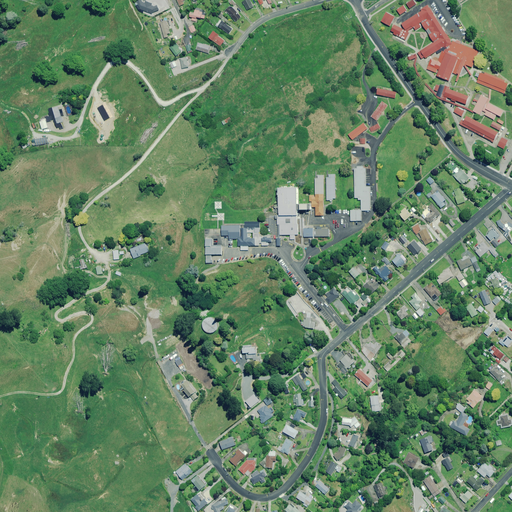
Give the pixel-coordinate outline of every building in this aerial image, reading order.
[(137,9),(139,12),(143,13),(144,11),(152,14),(153,13),(160,10),(158,5),(154,7),(152,6),(153,4),(146,1),(145,3),(143,2),(142,0),(139,0),(137,1),(138,2),(135,3),(137,9)] [(244,5),(247,10),(254,7),(253,6),(255,5),(252,0),(246,0),(242,2),(244,5)] [(415,0),(413,0),(407,3),(411,9),(418,4),(415,0)] [(241,17),(231,6),(225,10),(236,22),(241,17)] [(408,12),(404,6),(397,10),(401,16),(408,12)] [(422,55),(425,59),(441,49),(443,51),(459,57),(455,66),(462,69),(466,57),(469,58),(468,62),(475,64),(479,51),(452,39),(430,6),(402,23),(407,31),(426,20),(439,40),(410,57),(412,61),(422,55)] [(197,17),(205,19),(206,13),(200,12),(200,11),(195,10),(194,13),(191,12),(190,17),(192,18),(191,21),(196,21),(196,18),(197,19),(197,17)] [(223,15),(220,13),(218,16),(221,19),(217,25),(229,35),(232,31),(233,32),(235,30),(231,27),(232,26),(235,28),(237,30),(238,28),(228,21),(228,20),(222,15),(223,15)] [(391,26),(396,17),(386,13),(382,22),(391,26)] [(171,25),(170,20),(167,21),(160,22),(164,38),(168,37),(167,34),(170,33),(169,28),(170,27),(169,26),(171,25)] [(403,29),(395,24),(392,31),(400,35),(403,29)] [(219,35),(214,31),(209,38),(221,47),(225,41),(218,36),(219,35)] [(183,51),(177,42),(170,48),(176,56),(183,51)] [(212,46),(198,42),(196,50),(209,54),(212,46)] [(455,66),(459,57),(443,51),(439,61),(432,59),(428,69),(438,73),(437,76),(450,80),(455,66)] [(189,67),(187,57),(180,59),(182,69),(189,67)] [(511,83),(475,68),(471,78),(507,93),(511,83)] [(447,85),(442,97),(449,100),(450,99),(467,105),(470,97),(451,90),(453,87),(447,85)] [(378,88),(376,95),(395,98),(396,91),(378,88)] [(482,93),(474,111),(482,114),(484,110),(487,112),(485,115),(496,120),(498,116),(502,118),(505,112),(488,104),(491,98),(482,93)] [(388,105),(383,101),(371,116),(376,121),(388,105)] [(465,110),(458,106),(455,112),(462,116),(465,110)] [(53,108),(53,107),(50,108),(50,107),(47,108),(48,110),(49,110),(50,112),(49,113),(49,116),(48,116),(46,116),(47,122),(52,120),(53,124),(55,123),(57,128),(63,126),(62,123),(63,122),(62,117),(61,116),(66,115),(65,110),(62,111),(63,113),(61,113),(59,107),(53,108)] [(467,114),(462,123),(495,142),(500,133),(467,114)] [(234,120),(232,116),(222,122),(224,126),(234,120)] [(502,126),(493,121),(491,126),(500,131),(502,126)] [(368,128),(364,123),(348,135),(352,140),(368,128)] [(378,124),(369,128),(371,132),(380,128),(378,124)] [(49,143),(48,137),(35,139),(36,146),(49,143)] [(509,140),(503,137),(499,147),(504,150),(509,140)] [(360,210),(350,210),(350,221),(362,221),(362,211),(371,211),(371,186),(366,186),(366,168),(353,168),(353,198),(358,198),(358,200),(360,200),(360,210)] [(459,171),(456,169),(454,171),(456,172),(455,173),(456,173),(453,176),(462,185),(469,178),(461,169),(459,171)] [(336,199),(336,174),(329,174),(329,177),(326,177),(327,200),(333,200),(333,199),(336,199)] [(324,216),(324,175),(318,175),(318,178),(315,178),(315,186),(315,195),(309,195),(310,202),(312,201),(312,207),(316,207),(316,216),(324,216)] [(435,182),(430,177),(427,180),(431,185),(435,182)] [(298,188),(278,189),(278,238),(277,238),(277,246),(281,246),(281,239),(280,239),(280,235),(290,235),(290,239),(295,239),(295,235),(298,235),(298,188)] [(466,202),(461,188),(454,191),(456,197),(455,197),(458,205),(466,202)] [(436,202),(435,203),(438,206),(439,206),(441,209),(446,205),(443,202),(446,200),(438,191),(431,197),(436,202)] [(428,207),(431,211),(431,213),(425,218),(428,222),(429,221),(430,222),(440,214),(432,204),(428,207)] [(408,211),(410,210),(409,209),(407,210),(405,208),(401,212),(402,213),(400,215),(405,221),(412,215),(408,211)] [(511,227),(511,224),(509,222),(509,223),(506,221),(504,224),(502,223),(501,220),(497,222),(499,226),(506,231),(503,235),(506,238),(509,234),(508,233),(511,227)] [(421,229),(418,224),(412,227),(416,234),(419,232),(418,231),(421,229)] [(222,225),(222,236),(229,236),(229,239),(238,239),(238,246),(241,246),(241,250),(249,250),(249,246),(260,246),(260,243),(262,243),(262,246),(268,246),(268,242),(272,242),(272,238),(260,238),(260,228),(241,228),(241,226),(222,225)] [(315,226),(304,227),(304,237),(328,237),(328,230),(315,230),(315,226)] [(422,238),(421,238),(422,241),(423,240),(425,245),(434,241),(427,228),(419,233),(422,238)] [(496,238),(499,235),(495,230),(493,228),(491,230),(488,233),(489,234),(486,236),(491,240),(495,237),(496,238)] [(399,239),(403,244),(407,241),(403,236),(399,239)] [(206,261),(206,263),(213,263),(213,255),(222,254),(222,245),(213,245),(213,238),(205,238),(206,261)] [(500,244),(495,239),(491,242),(496,248),(500,244)] [(419,242),(417,243),(414,241),(407,247),(415,255),(417,253),(418,255),(422,251),(421,250),(422,249),(424,247),(419,242)] [(389,244),(385,242),(381,248),(385,250),(389,244)] [(480,257),(489,250),(494,257),(494,256),(495,258),(499,255),(492,246),(489,248),(484,242),(481,244),(477,247),(479,249),(476,252),(480,257)] [(140,255),(150,251),(148,245),(147,246),(146,243),(135,248),(134,246),(132,247),(133,248),(130,249),(134,259),(141,256),(140,255)] [(406,261),(407,260),(402,255),(400,254),(399,254),(398,253),(396,255),(397,256),(392,261),(398,267),(400,266),(402,268),(407,263),(406,261)] [(477,261),(475,256),(470,259),(469,256),(463,258),(457,261),(461,270),(473,265),(477,273),(481,271),(476,262),(477,261)] [(385,257),(382,260),(383,262),(384,261),(387,265),(390,263),(385,257)] [(362,272),(356,265),(349,272),(355,279),(362,272)] [(385,269),(383,266),(379,270),(376,266),(373,269),(376,272),(375,273),(377,275),(378,274),(386,283),(390,279),(387,276),(392,271),(390,268),(388,270),(387,267),(385,269)] [(455,271),(452,267),(444,271),(445,272),(438,277),(439,279),(437,280),(440,285),(455,275),(453,272),(455,271)] [(498,274),(494,271),(492,274),(502,282),(505,277),(499,273),(498,274)] [(500,288),(501,290),(504,289),(509,287),(506,281),(499,284),(497,278),(491,281),(492,284),(489,285),(490,287),(493,286),(495,290),(500,288)] [(468,284),(464,279),(459,283),(463,288),(468,284)] [(372,283),(370,280),(367,282),(367,283),(366,283),(365,284),(365,285),(363,286),(371,295),(379,287),(377,286),(379,284),(375,280),(372,283)] [(433,285),(431,282),(424,289),(434,301),(442,294),(434,284),(433,285)] [(341,294),(333,285),(331,286),(332,288),(331,288),(332,290),(328,292),(330,295),(326,299),(329,304),(341,294)] [(347,291),(346,289),(345,290),(344,289),(341,292),(352,305),(360,298),(355,291),(353,293),(351,291),(348,293),(347,291)] [(488,289),(477,294),(479,299),(481,298),(485,305),(491,303),(488,297),(491,296),(488,289)] [(422,301),(415,293),(412,297),(413,299),(410,302),(417,310),(421,307),(419,304),(422,301)] [(372,301),(365,294),(361,297),(364,300),(361,303),(364,306),(368,302),(369,303),(372,301)] [(501,300),(498,296),(497,297),(496,296),(494,298),(495,299),(492,301),(496,305),(501,300)] [(504,297),(502,299),(509,305),(511,302),(504,296),(504,297)] [(478,314),(472,304),(465,308),(468,311),(472,317),(478,314)] [(396,313),(402,320),(406,316),(407,317),(412,313),(405,305),(400,309),(400,310),(396,313)] [(441,316),(447,311),(445,308),(443,309),(441,307),(437,311),(441,316)] [(425,313),(421,308),(416,312),(421,317),(425,313)] [(300,322),(300,323),(302,323),(301,325),(303,325),(303,327),(305,327),(305,328),(314,329),(315,322),(310,322),(312,313),(307,312),(306,320),(304,320),(304,322),(300,322)] [(207,318),(205,319),(204,320),(204,321),(203,322),(202,324),(202,325),(202,326),(203,328),(203,329),(204,330),(205,331),(206,332),(207,333),(208,333),(210,334),(211,334),(213,333),(214,333),(215,332),(216,331),(217,330),(218,329),(218,327),(218,326),(218,325),(218,323),(218,322),(217,321),(216,320),(215,319),(214,318),(212,318),(211,317),(209,317),(208,318),(207,318)] [(493,330),(489,327),(484,333),(488,336),(493,330)] [(398,334),(395,337),(401,345),(402,347),(410,340),(407,336),(410,334),(407,330),(403,333),(403,332),(400,335),(398,334)] [(511,341),(511,339),(508,335),(504,340),(502,338),(498,342),(503,347),(505,345),(507,347),(511,341)] [(367,343),(361,351),(371,363),(374,359),(373,358),(383,346),(377,341),(374,345),(371,342),(368,344),(367,343)] [(505,355),(493,344),(491,347),(492,348),(491,349),(493,350),(490,353),(495,357),(496,356),(500,360),(505,355)] [(246,353),(246,359),(247,359),(247,363),(250,363),(250,359),(253,359),(253,360),(256,360),(256,363),(262,363),(262,359),(261,359),(261,356),(257,356),(257,346),(252,347),(252,348),(243,348),(243,354),(246,353)] [(388,372),(406,354),(401,350),(393,357),(389,352),(386,355),(391,360),(383,367),(388,372)] [(349,369),(351,367),(355,364),(354,363),(355,362),(353,359),(352,360),(347,355),(340,361),(335,365),(340,370),(344,374),(348,371),(347,371),(349,369)] [(497,362),(495,364),(498,366),(499,364),(500,365),(502,362),(496,357),(494,360),(497,362)] [(490,371),(489,371),(500,382),(503,379),(501,377),(503,375),(500,372),(501,370),(499,368),(498,368),(495,365),(491,369),(490,368),(489,370),(490,371)] [(355,375),(360,380),(361,382),(362,381),(368,386),(374,380),(360,368),(355,375)] [(307,377),(304,373),(301,375),(300,375),(300,374),(292,379),(296,386),(299,384),(304,392),(308,389),(302,380),(303,379),(302,378),(303,378),(303,379),(307,377)] [(345,389),(344,390),(336,379),(332,382),(336,387),(333,389),(335,392),(334,393),(337,396),(338,395),(341,399),(348,394),(346,392),(348,391),(345,389)] [(190,383),(188,381),(182,386),(185,390),(184,390),(189,397),(190,396),(194,401),(200,396),(197,393),(198,392),(190,383)] [(483,397),(475,390),(467,399),(470,402),(468,403),(473,408),(483,397)] [(303,406),(301,394),(295,395),(296,399),(293,399),(294,403),(296,403),(296,406),(303,406)] [(379,403),(378,396),(370,397),(372,413),(382,412),(381,403),(379,403)] [(272,403),(268,397),(264,400),(267,406),(272,403)] [(454,421),(453,422),(451,421),(448,425),(451,426),(450,428),(466,436),(470,429),(463,426),(469,416),(463,413),(467,408),(466,407),(465,408),(458,402),(454,406),(462,413),(457,422),(454,421)] [(260,421),(262,423),(263,423),(274,416),(272,414),(275,412),(271,407),(269,409),(266,405),(258,410),(261,415),(259,416),(261,418),(260,418),(261,420),(260,421)] [(307,413),(297,409),(293,420),(299,423),(302,417),(305,418),(307,413)] [(502,427),(509,426),(509,425),(511,424),(511,422),(511,420),(509,420),(508,416),(500,417),(501,421),(497,421),(498,424),(502,424),(502,427)] [(357,428),(361,424),(355,417),(352,419),(343,418),(342,424),(349,425),(351,427),(354,425),(357,428)] [(295,438),(299,431),(294,429),(296,426),(291,423),(290,426),(287,425),(283,432),(290,436),(295,438)] [(349,445),(348,448),(353,450),(354,448),(360,437),(354,434),(349,445)] [(236,445),(233,436),(228,438),(228,439),(220,442),(223,450),(236,445)] [(425,453),(434,450),(432,444),(433,443),(430,436),(420,440),(425,453)] [(293,442),(287,438),(279,451),(283,454),(284,452),(288,455),(291,450),(289,449),(293,442)] [(346,449),(341,446),(340,447),(339,446),(337,450),(338,451),(338,452),(333,455),(337,461),(343,456),(346,449)] [(243,452),(239,448),(235,453),(236,453),(229,460),(236,466),(248,453),(245,451),(243,452)] [(266,464),(266,468),(273,468),(273,461),(276,461),(277,457),(276,457),(276,451),(271,451),(269,454),(268,456),(267,456),(266,462),(265,462),(263,460),(260,463),(263,466),(265,464),(266,464)] [(403,463),(407,465),(407,466),(409,468),(410,467),(413,468),(419,458),(409,453),(403,463)] [(452,462),(449,457),(441,461),(444,465),(445,465),(448,471),(454,468),(451,462),(452,462)] [(248,476),(256,467),(256,461),(256,458),(247,458),(247,461),(239,470),(244,475),(245,473),(248,476)] [(331,475),(335,469),(337,470),(336,471),(339,472),(342,468),(337,465),(338,464),(333,461),(325,471),(331,475)] [(488,466),(484,463),(480,467),(481,468),(477,471),(484,478),(487,475),(490,477),(495,472),(493,470),(494,469),(489,464),(488,466)] [(186,464),(176,472),(175,471),(173,473),(174,475),(176,473),(183,480),(193,472),(186,464)] [(258,470),(255,472),(252,475),(253,477),(251,479),(254,484),(260,480),(262,483),(266,481),(264,478),(268,475),(265,471),(260,474),(258,470)] [(197,492),(208,484),(204,480),(203,480),(199,475),(192,481),(196,486),(194,488),(197,492)] [(437,499),(436,496),(441,493),(434,482),(437,480),(433,475),(423,481),(432,493),(427,496),(429,499),(434,496),(434,497),(435,498),(434,499),(435,500),(437,499)] [(467,481),(474,487),(473,488),(475,490),(476,489),(477,491),(481,487),(480,486),(484,482),(480,478),(477,481),(472,476),(467,481)] [(329,486),(328,486),(326,484),(325,486),(320,481),(315,486),(325,494),(331,488),(329,486)] [(379,498),(387,494),(385,490),(388,489),(386,486),(384,487),(382,483),(374,486),(379,498)] [(313,499),(306,495),(306,492),(302,492),(300,491),(296,498),(304,503),(303,505),(308,507),(313,499)] [(460,498),(463,500),(462,501),(463,502),(464,502),(466,503),(473,495),(468,491),(465,495),(463,494),(460,498)] [(198,511),(209,503),(205,498),(204,498),(200,493),(191,500),(196,506),(195,507),(198,511)] [(437,503),(439,501),(443,504),(446,501),(442,496),(438,500),(436,502),(437,503)] [(214,509),(215,511),(213,511),(221,511),(224,509),(223,506),(229,503),(227,498),(212,505),(213,506),(211,507),(212,510),(214,509)] [(358,511),(357,511),(358,509),(360,511),(362,508),(360,507),(362,505),(356,501),(353,505),(349,502),(345,507),(348,509),(346,511),(358,511)] [(304,511),(306,510),(297,503),(295,506),(291,503),(285,510),(286,511),(304,511)]
